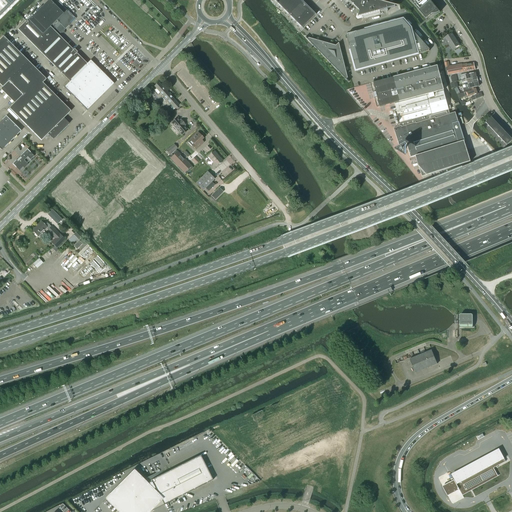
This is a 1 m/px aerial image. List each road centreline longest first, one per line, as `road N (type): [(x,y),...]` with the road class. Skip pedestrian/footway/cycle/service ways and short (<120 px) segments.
road 1 (motorway): [(507,209),(0,421)]
road 2 (primary): [(511,154),(282,242),(0,335)]
road 3 (primary): [(0,346),(511,165)]
road 4 (motorway): [(507,209),(0,380)]
road 5 (secondary): [(497,305),(285,82)]
road 6 (motorway): [(0,455),(268,330)]
road 7 (motorway): [(0,438),(268,330)]
road 8 (motorway): [(268,330),(511,229)]
road 9 (unclassified): [(342,29),(360,79),(427,60),(432,48),(404,13),(353,27)]
road 10 (secondary): [(0,226),(160,67)]
road 11 (primary): [(511,379),(409,443),(396,472),(407,511)]
road 12 (unclassified): [(284,210),(160,67)]
